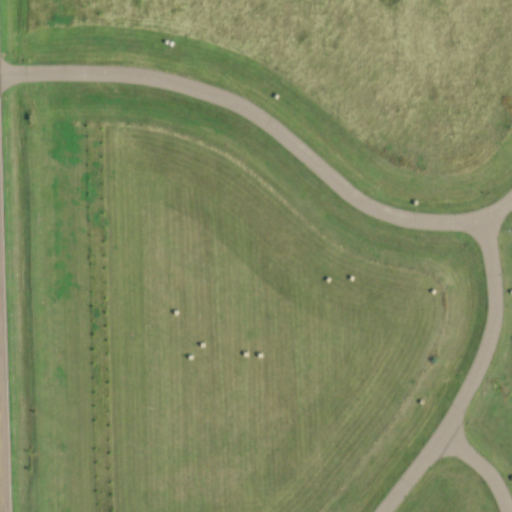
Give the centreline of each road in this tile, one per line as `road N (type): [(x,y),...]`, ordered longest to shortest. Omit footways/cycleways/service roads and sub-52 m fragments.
road 1 (residential): [(0,67),(155,79),(251,103),(373,209),(475,221),(511,189)]
road 2 (residential): [(475,221),(495,265),(495,323),(431,451),(380,511)]
